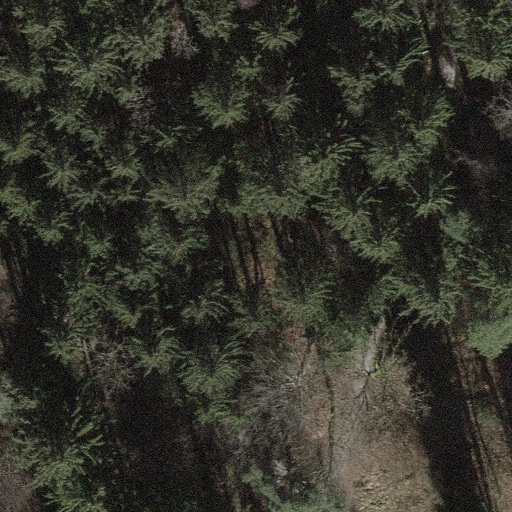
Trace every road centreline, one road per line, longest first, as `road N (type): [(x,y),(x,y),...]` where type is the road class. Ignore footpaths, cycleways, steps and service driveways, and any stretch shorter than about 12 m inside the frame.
road 1 (track): [(490,0),(321,485)]
road 2 (track): [(0,280),(141,342),(321,485)]
